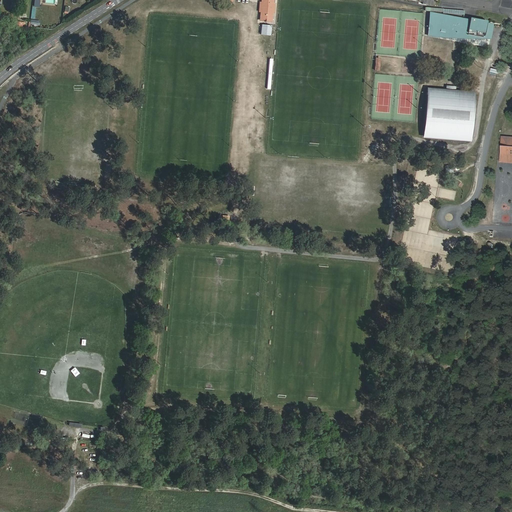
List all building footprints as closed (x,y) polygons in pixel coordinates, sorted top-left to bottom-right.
[(263,15),(262,19),(269,20),(270,15),(272,16),(272,12),(273,4),(272,0),(261,0),(262,3),(261,12),(261,15),(263,15)] [(455,19),(455,17),(431,12),(427,34),(458,36),(484,37),(477,36),(460,33),(461,30),(464,30),(464,28),(458,28),(457,28),(456,28),(455,28),(454,28),(454,27),(453,27),(451,26),(450,32),(443,33),(442,33),(441,33),(440,33),(439,33),(438,33),(437,33),(436,33),(435,33),(436,17),(444,18),(444,17),(455,19)] [(470,19),(455,17),(455,19),(444,17),(444,18),(436,17),(435,33),(436,33),(437,33),(438,33),(439,33),(440,33),(441,33),(442,33),(443,33),(450,32),(451,26),(453,27),(454,27),(454,28),(455,28),(456,28),(457,28),(458,28),(464,28),(464,30),(461,30),(460,33),(477,36),(480,21),(480,19),(477,19),(477,21),(475,20),(475,23),(471,23),(471,20),(470,19)] [(487,22),(480,21),(477,36),(484,37),(487,22)] [(454,87),(447,86),(447,91),(428,89),(424,136),(469,140),(473,93),(454,92),(454,87)] [(511,138),(503,138),(502,148),(503,148),(503,151),(502,151),(501,161),(511,162),(511,138)] [(415,201),(413,216),(432,218),(433,203),(415,201)]
